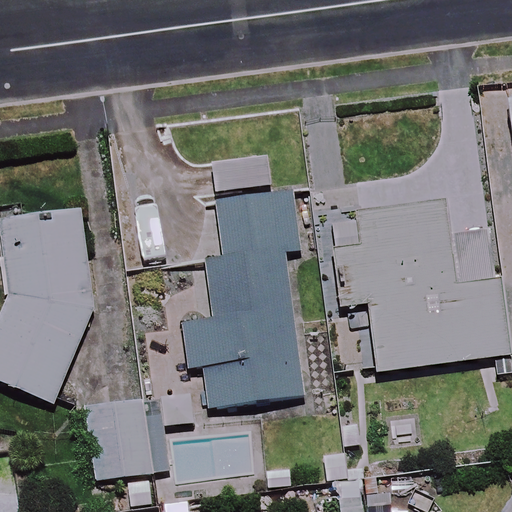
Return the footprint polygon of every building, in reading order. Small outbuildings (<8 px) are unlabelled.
[(270,188),(266,160),(210,167),(214,195),(270,188)] [(298,251),(290,198),(198,210),(214,325),(181,330),(186,367),(203,364),(210,413),(304,400),(284,253),(298,251)] [(454,291),(443,206),(357,218),(361,251),(331,255),(339,312),(367,308),(377,377),(508,359),(498,285),(454,291)] [(87,288),(80,214),(0,222),(0,241),(7,306),(0,323),(0,386),(52,408),(91,312),(87,288)] [(151,480),(146,406),(89,410),(94,484),(151,480)] [(511,511),(511,496),(503,511),(511,511)]
